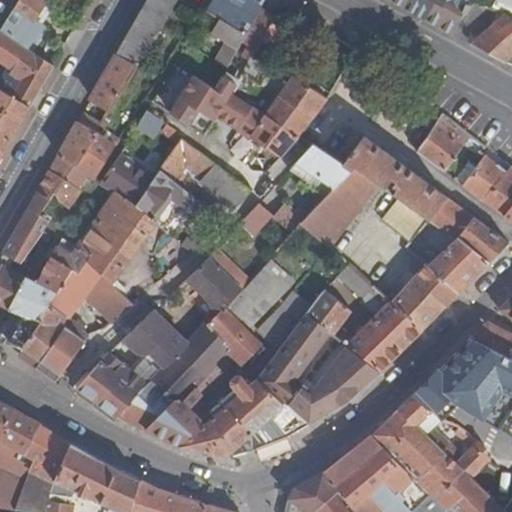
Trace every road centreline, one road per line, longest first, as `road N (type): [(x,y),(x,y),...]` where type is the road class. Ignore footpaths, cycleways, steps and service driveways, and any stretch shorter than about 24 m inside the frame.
road 1 (track): [(49,404),(104,338),(300,151)]
road 2 (residential): [(266,488),(348,434),(511,274)]
road 3 (residential): [(0,377),(163,462),(266,488)]
road 4 (residential): [(0,215),(120,0)]
road 5 (track): [(341,110),(511,238)]
road 6 (secondary): [(511,93),(345,0)]
